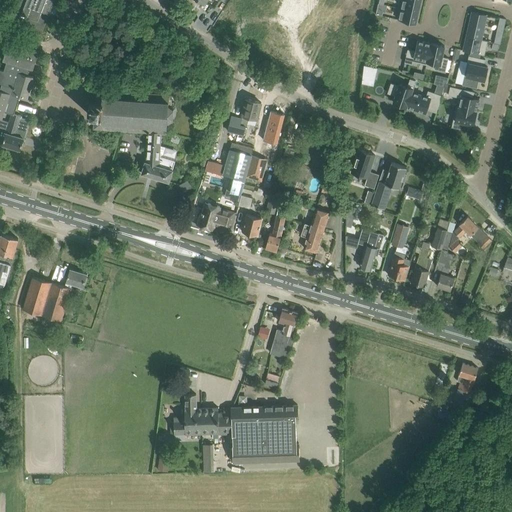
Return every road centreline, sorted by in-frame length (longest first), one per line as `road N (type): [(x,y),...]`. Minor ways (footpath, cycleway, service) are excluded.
road 1 (unclassified): [(476,194),(423,148),(300,101),(141,0)]
road 2 (tertiary): [(511,352),(212,261)]
road 3 (tertiary): [(137,238),(0,197)]
road 4 (residential): [(506,74),(476,194)]
